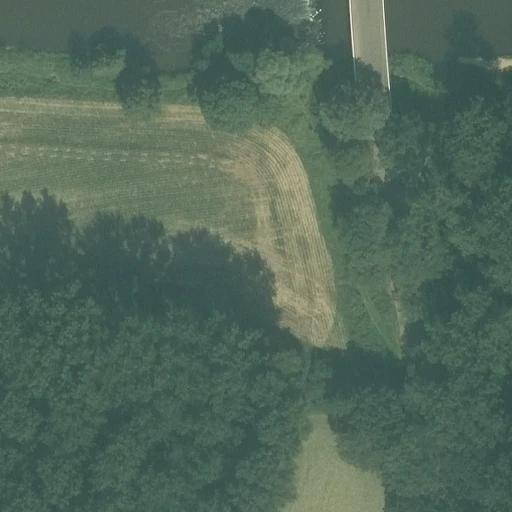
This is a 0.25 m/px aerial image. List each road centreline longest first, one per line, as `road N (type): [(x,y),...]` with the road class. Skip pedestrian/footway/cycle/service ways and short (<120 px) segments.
road 1 (unclassified): [(364,0),(395,336),(448,511)]
road 2 (track): [(375,163),(405,176),(462,109),(505,78)]
